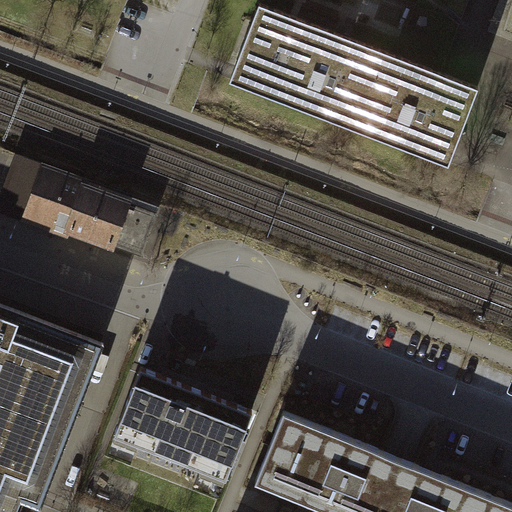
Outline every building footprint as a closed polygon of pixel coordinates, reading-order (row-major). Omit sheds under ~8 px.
[(340,105),(362,113),(386,50),(287,12),(259,1),(234,65),(248,71),(243,84),(335,119),(340,105)] [(386,50),(362,113),(383,122),(377,137),(424,155),(430,139),(453,148),(477,85),(444,72),(386,50)] [(68,225),(82,188),(14,163),(0,201),(68,225)] [(82,188),(68,225),(139,251),(153,213),(82,188)] [(0,511),(9,511),(16,494),(35,501),(97,342),(0,304),(0,511)] [(136,365),(108,437),(131,446),(133,441),(198,466),(196,471),(220,480),(248,408),(228,400),(230,393),(160,366),(157,373),(136,365)] [(256,479),(337,511),(375,511),(398,456),(285,409),(256,479)] [(509,511),(511,505),(511,502),(398,456),(375,511),(509,511)]
